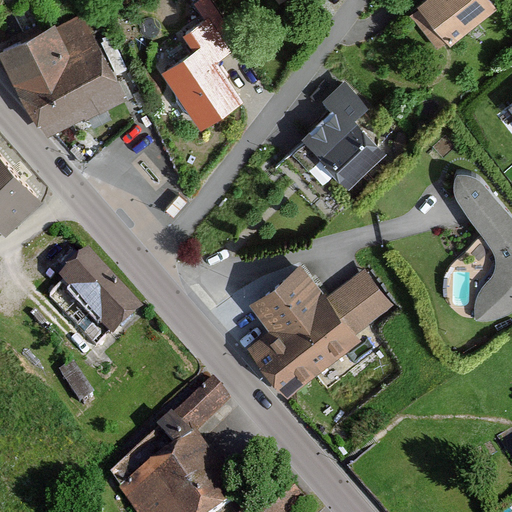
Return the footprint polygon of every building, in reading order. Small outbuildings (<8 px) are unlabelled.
[(451,46),(498,9),(491,0),(423,0),(418,5),(451,46)] [(166,71),(204,131),(245,105),(215,58),(229,49),(209,18),(183,35),(195,52),(166,71)] [(0,54),(24,103),(109,63),(96,32),(66,46),(56,24),(0,50),(0,54)] [(126,100),(109,63),(24,103),(44,124),(47,123),(54,134),(126,100)] [(364,106),(341,81),(322,99),(333,110),(304,136),(347,184),(383,153),(352,117),(364,106)] [(0,220),(12,233),(48,200),(0,148),(0,220)] [(463,171),(456,172),(454,176),(452,185),(453,196),(458,204),(491,255),(493,265),(491,275),(476,292),(472,303),(472,311),(472,319),(473,324),(479,324),(495,322),(511,315),(511,314),(511,220),(489,191),(479,179),(469,172),(463,171)] [(27,309),(80,362),(108,334),(115,341),(143,313),(83,253),(27,309)] [(247,304),(268,330),(245,348),(283,397),(357,341),(351,334),(387,307),(358,270),(324,296),(298,264),(247,304)] [(110,477),(132,511),(221,511),(237,503),(196,438),(230,403),(206,380),(110,477)] [(289,511),(301,502),(280,478),(240,511),(289,511)]
